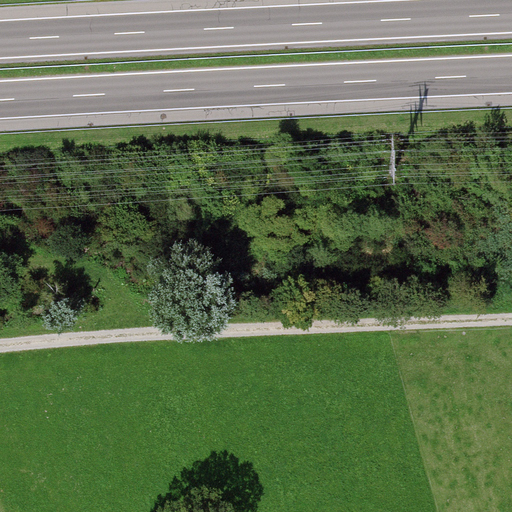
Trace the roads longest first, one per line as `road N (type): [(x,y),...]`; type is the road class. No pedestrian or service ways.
road 1 (track): [(511,321),(0,346)]
road 2 (motorway): [(0,100),(511,75)]
road 3 (motorway): [(511,15),(0,40)]
